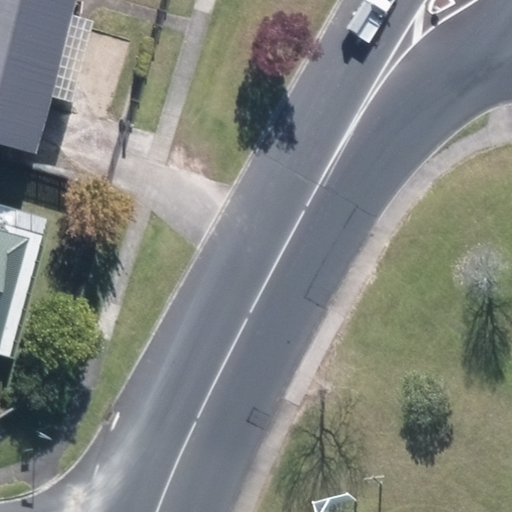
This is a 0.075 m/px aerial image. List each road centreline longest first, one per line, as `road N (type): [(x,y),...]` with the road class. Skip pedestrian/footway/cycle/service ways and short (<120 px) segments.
road 1 (secondary): [(324,158),(183,449),(161,511)]
road 2 (secondary): [(511,17),(324,158)]
road 3 (secondary): [(324,158),(392,0)]
